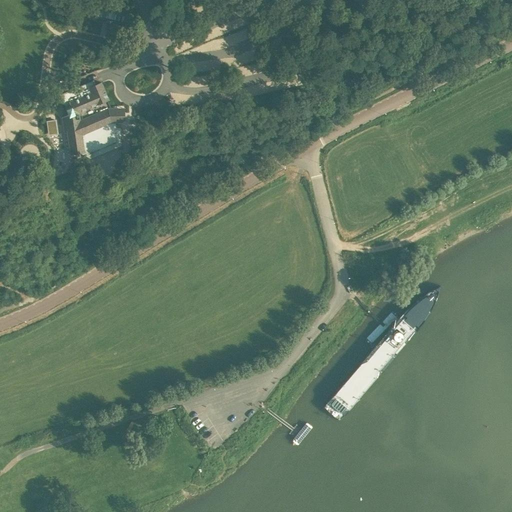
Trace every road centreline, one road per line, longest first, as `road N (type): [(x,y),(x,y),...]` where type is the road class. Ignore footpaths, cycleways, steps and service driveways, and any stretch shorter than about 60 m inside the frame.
road 1 (tertiary): [(0,324),(58,298),(309,146)]
road 2 (unclassified): [(176,403),(284,369),(331,309),(339,274),(309,146)]
road 3 (tertiary): [(309,146),(511,44)]
road 4 (track): [(332,244),(385,243),(511,173)]
road 5 (unclassified): [(139,0),(149,36),(160,41),(255,0)]
